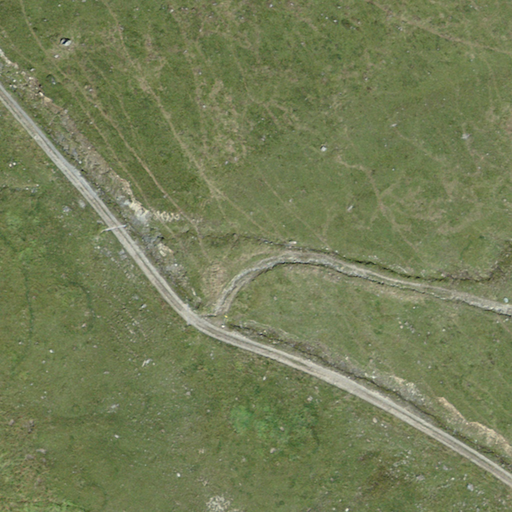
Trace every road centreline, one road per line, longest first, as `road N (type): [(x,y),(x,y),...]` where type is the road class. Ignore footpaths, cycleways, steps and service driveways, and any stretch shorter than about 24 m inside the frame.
road 1 (track): [(205,329),(403,416),(511,485)]
road 2 (track): [(0,91),(205,329)]
